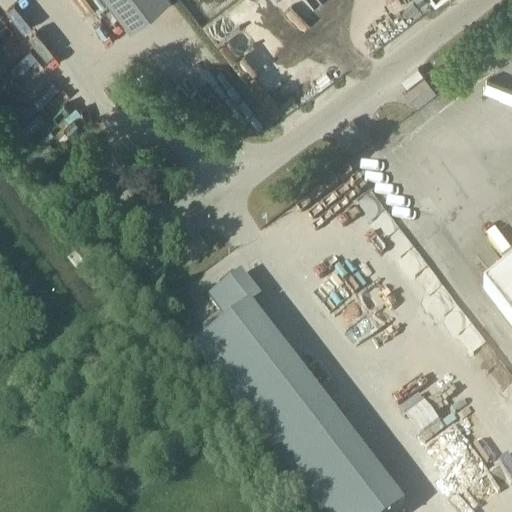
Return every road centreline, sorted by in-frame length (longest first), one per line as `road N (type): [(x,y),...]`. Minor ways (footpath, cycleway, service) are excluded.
road 1 (unclassified): [(273,158),(480,0)]
road 2 (unclassified): [(273,158),(183,227),(148,230),(120,214),(104,165)]
road 3 (track): [(0,226),(80,328),(0,389)]
road 4 (unclassified): [(104,165),(107,147),(129,125),(157,116),(190,125),(217,155),(273,158)]
